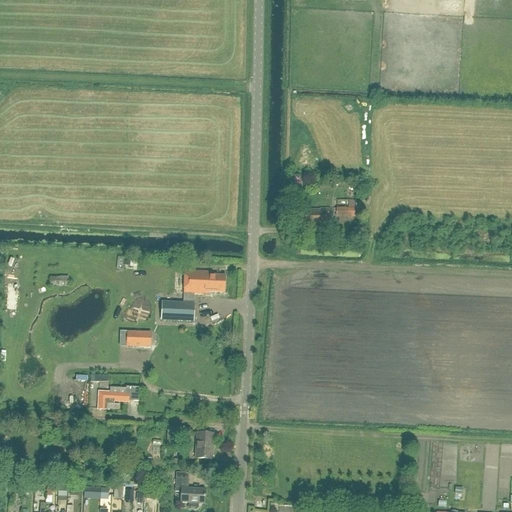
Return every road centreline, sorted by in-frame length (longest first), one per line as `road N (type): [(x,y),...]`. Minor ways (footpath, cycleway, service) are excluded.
road 1 (tertiary): [(238,511),(258,0)]
road 2 (track): [(243,426),(511,441)]
